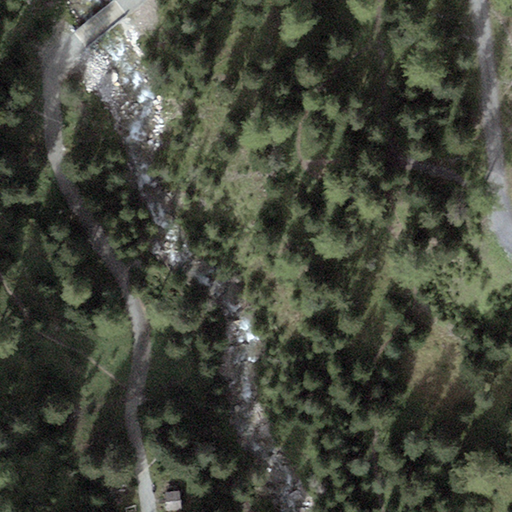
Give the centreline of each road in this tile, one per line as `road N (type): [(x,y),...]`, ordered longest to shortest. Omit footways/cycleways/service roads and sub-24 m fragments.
road 1 (track): [(91,22),(62,59),(67,145),(137,309),(134,388),(154,511)]
road 2 (track): [(483,0),(503,218)]
